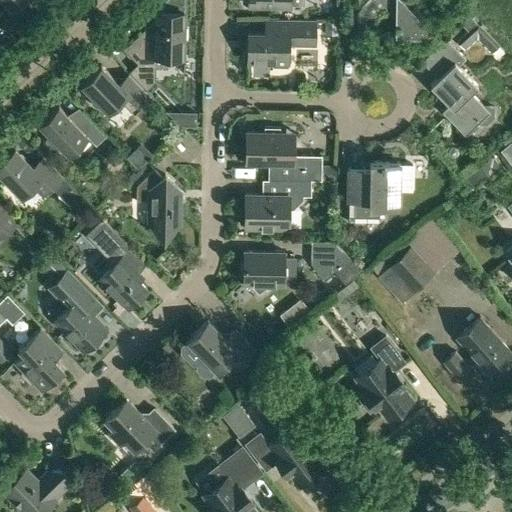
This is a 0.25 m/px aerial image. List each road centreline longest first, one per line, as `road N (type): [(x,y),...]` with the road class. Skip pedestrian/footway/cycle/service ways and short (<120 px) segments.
road 1 (residential): [(0,411),(22,435),(43,439),(201,300),(214,264),(217,99)]
road 2 (residential): [(0,94),(98,0)]
road 3 (residential): [(342,101),(217,99)]
